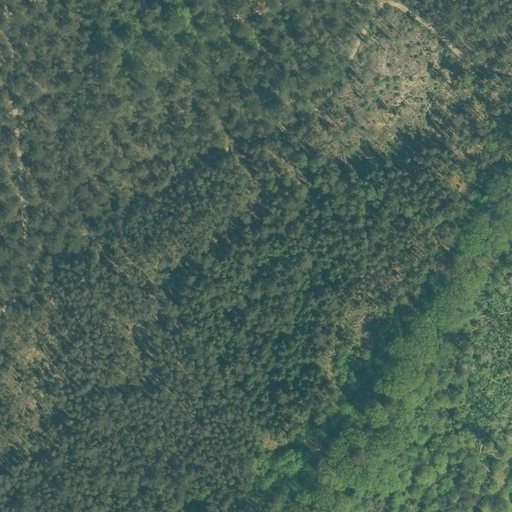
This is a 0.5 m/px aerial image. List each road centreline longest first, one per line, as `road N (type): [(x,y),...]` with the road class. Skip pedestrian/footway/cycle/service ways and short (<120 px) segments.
road 1 (track): [(377,7),(317,107),(160,180),(0,301)]
road 2 (track): [(44,265),(29,240),(3,0)]
road 3 (track): [(161,0),(225,16),(301,1),(377,7)]
road 4 (track): [(382,1),(397,4),(471,63),(511,74)]
